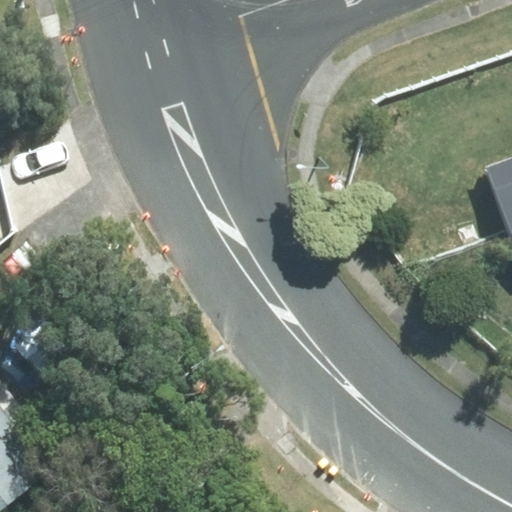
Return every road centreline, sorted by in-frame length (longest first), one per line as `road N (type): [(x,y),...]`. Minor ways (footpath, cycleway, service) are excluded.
road 1 (tertiary): [(150,44),(193,163),(239,253),(311,349),(451,468),(511,505)]
road 2 (residential): [(150,44),(289,0)]
